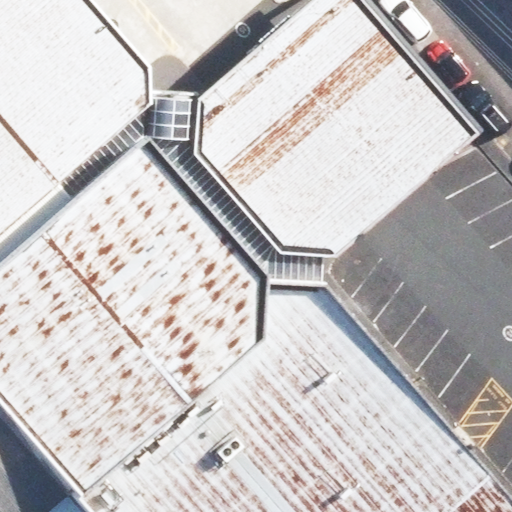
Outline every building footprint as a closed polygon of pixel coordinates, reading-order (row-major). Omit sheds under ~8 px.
[(149,66),(91,0),(0,0),(0,245),(119,142),(159,97),(149,66)] [(446,152),(313,0),(164,128),(296,281),(446,152)] [(128,148),(0,257),(0,387),(91,493),(283,327),(128,148)] [(488,511),(330,339),(283,327),(91,493),(99,511),(488,511)] [(0,511),(80,511),(0,413),(0,511)]
